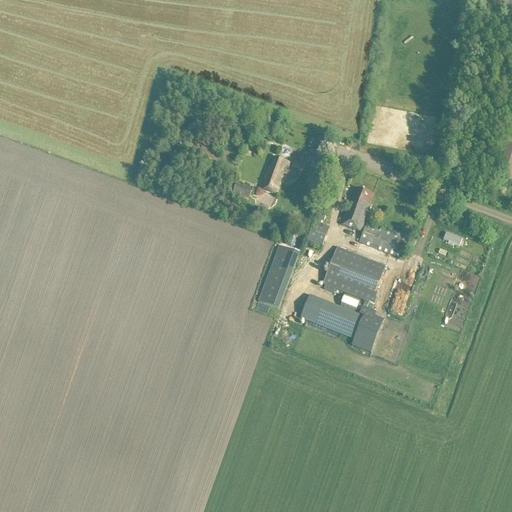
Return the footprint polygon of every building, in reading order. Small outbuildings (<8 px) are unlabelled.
[(313,137),(309,149),(321,154),(325,142),(313,137)] [(496,168),(507,170),(511,150),(511,144),(503,142),(496,168)] [(294,180),(296,175),(288,172),(290,166),(275,160),(271,170),(269,169),(261,190),(275,196),(283,176),(294,180)] [(237,184),(232,197),(248,203),(253,190),(237,184)] [(369,208),(373,197),(357,191),(353,202),(349,200),(340,226),(361,234),(370,208),(369,208)] [(306,245),(321,251),(329,230),(314,224),(306,245)] [(403,261),(410,243),(366,226),(359,245),(403,261)] [(279,311),(300,255),(284,249),(279,247),(258,303),(263,305),(279,311)] [(378,297),(375,296),(385,269),(337,250),(323,287),(325,288),(324,291),(334,295),(335,292),(373,307),(378,297)] [(355,316),(310,298),(300,321),(354,342),(352,347),(371,355),(384,323),(374,319),(376,314),(362,308),(359,317),(355,316)] [(339,306),(353,309),(354,302),(340,299),(339,306)]
